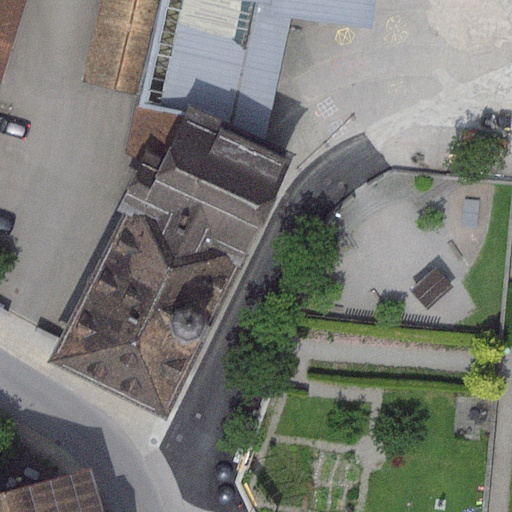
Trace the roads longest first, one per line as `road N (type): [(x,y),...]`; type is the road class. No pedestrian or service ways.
road 1 (tertiary): [(138,511),(115,465),(79,427),(0,374)]
road 2 (unknown): [(0,165),(49,0)]
